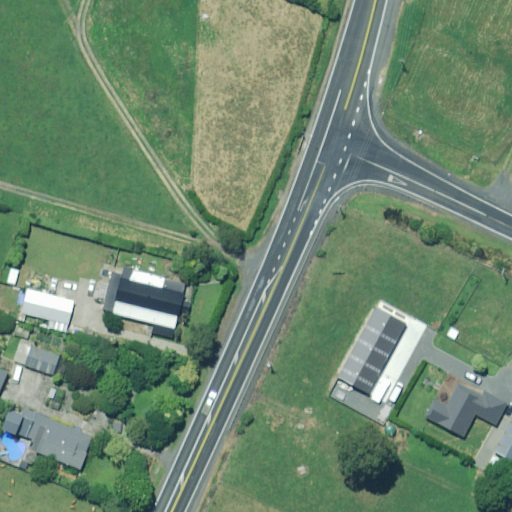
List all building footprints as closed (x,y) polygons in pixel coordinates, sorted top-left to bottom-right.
[(184,300),(188,285),(167,280),(165,289),(130,280),(131,276),(113,271),(110,283),(100,280),(95,300),(103,301),(100,310),(156,324),(153,333),(174,338),(181,311),(189,313),(192,302),(184,300)] [(58,292),(59,285),(62,286),(64,279),(61,278),(53,276),(50,290),(58,292)] [(72,292),(59,289),(57,297),(28,290),(22,315),(37,318),(36,325),(67,333),(75,301),(70,300),(72,292)] [(14,327),(12,335),(27,340),(29,332),(14,327)] [(61,357),(20,343),(14,362),(54,375),(61,357)] [(0,392),(8,374),(0,370),(0,392)] [(484,398),(459,385),(448,407),(435,400),(426,417),(464,437),(476,414),(497,425),(508,404),(487,393),(484,398)] [(66,396),(52,389),(49,397),(63,403),(66,396)] [(94,437),(26,411),(24,416),(11,411),(3,429),(35,441),(27,462),(36,465),(40,454),(81,470),(94,437)] [(511,422),(496,452),(511,461),(511,422)]
